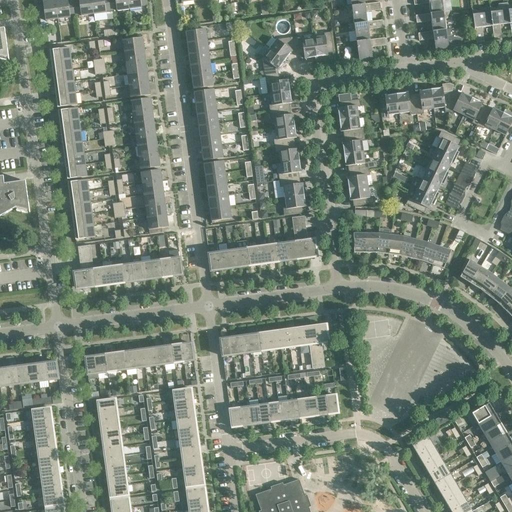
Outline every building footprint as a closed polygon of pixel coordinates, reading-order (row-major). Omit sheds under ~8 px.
[(58,19),(55,0),(52,0),(43,1),(43,6),(38,6),(40,20),(45,19),(46,21),(58,19)] [(67,0),(55,0),(58,19),(70,18),(70,16),(76,15),(74,1),(68,2),(67,0)] [(94,14),(91,0),(78,0),(79,1),(74,1),(76,15),(81,14),(81,16),(94,14)] [(91,0),(94,14),(106,13),(106,11),(111,10),(109,0),(91,0)] [(129,10),(127,0),(109,0),(111,10),(117,10),(117,11),(129,10)] [(127,0),(129,10),(142,8),(141,6),(147,5),(146,0),(127,0)] [(413,0),(414,6),(415,5),(429,3),(430,14),(444,12),(442,1),(444,1),(444,0),(413,0)] [(380,2),(365,5),(352,7),(352,6),(345,7),(345,8),(347,8),(350,14),(353,13),(354,24),(367,23),(367,22),(366,11),(380,9),(380,10),(381,10),(380,3),(380,2)] [(508,10),(507,3),(499,5),(497,10),(490,8),(490,6),(489,6),(490,13),(491,13),(493,26),(492,26),(494,41),(495,41),(502,40),(502,39),(501,39),(499,25),(510,24),(509,10),(508,10)] [(472,8),(476,44),(477,44),(477,43),(484,42),(483,42),(481,28),(492,26),(493,26),(491,13),(490,13),(480,14),(479,12),(473,10),(472,8)] [(451,11),(444,12),(430,14),(415,16),(416,16),(417,23),(431,21),(433,32),(446,30),(445,19),(447,19),(449,12),(451,12),(451,11)] [(250,20),(240,22),(239,26),(246,31),(250,27),(250,23),(250,20)] [(383,20),(367,22),(367,23),(354,24),(347,25),(347,26),(349,25),(353,31),(355,31),(357,42),(370,41),(370,40),(368,29),(383,27),(383,28),(382,21),(383,21),(383,20)] [(236,35),(244,34),(246,31),(240,26),(235,27),(236,35)] [(0,56),(7,58),(8,58),(8,60),(9,60),(5,32),(5,28),(0,29),(0,56)] [(186,32),(187,44),(207,41),(205,29),(186,32)] [(453,29),(446,30),(433,32),(418,34),(419,41),(420,41),(419,40),(434,38),(435,50),(461,47),(460,39),(449,37),(451,30),(453,30),(453,29)] [(324,37),(314,38),(316,57),(328,56),(327,53),(333,52),(331,32),(324,33),(324,37)] [(302,36),(296,37),(298,50),(303,50),(304,59),(316,57),(314,38),(303,40),(302,36)] [(298,50),(296,37),(277,40),(270,49),(285,61),(292,51),(298,50)] [(123,40),(124,52),(144,50),(142,38),(123,40)] [(385,38),(370,40),(370,41),(357,42),(350,43),(350,44),(351,43),(353,61),(372,59),(371,47),(385,45),(385,46),(386,46),(385,39),(385,38)] [(209,52),(207,41),(187,44),(189,55),(209,52)] [(50,50),(51,62),(71,59),(69,48),(50,50)] [(285,61),(270,49),(262,58),(265,77),(278,76),(278,70),(285,61)] [(146,61),(144,50),(124,52),(126,63),(146,61)] [(210,64),(209,52),(189,55),(190,66),(210,64)] [(72,71),(71,59),(51,62),(53,73),(72,71)] [(147,72),(146,61),(126,63),(127,75),(147,72)] [(212,75),(210,64),(190,66),(192,78),(212,75)] [(74,82),(72,71),(53,73),(54,85),(74,82)] [(149,83),(147,72),(127,75),(129,86),(149,83)] [(213,87),(212,75),(192,78),(194,89),(213,87)] [(279,81),(278,76),(265,77),(267,95),(271,94),(290,92),(288,80),(279,81)] [(76,93),(74,82),(54,85),(56,96),(76,93)] [(150,95),(149,83),(129,86),(131,98),(150,95)] [(445,88),(431,90),(433,109),(444,107),(445,113),(449,112),(452,91),(453,86),(450,84),(444,85),(445,88)] [(215,101),(214,90),(194,92),(196,104),(215,101)] [(433,109),(431,90),(419,91),(420,94),(414,94),(417,115),(423,114),(423,110),(433,109)] [(460,95),(452,91),(449,112),(452,114),(454,111),(464,115),(472,98),(461,93),(460,95)] [(292,103),(290,92),(271,94),(272,105),(269,105),(270,112),(290,109),(289,104),(292,103)] [(77,105),(76,93),(56,96),(57,108),(77,105)] [(408,93),(396,94),(399,113),(410,112),(410,116),(417,115),(414,94),(408,95),(408,93)] [(399,113),(396,94),(385,96),(385,98),(379,99),(382,119),(389,119),(388,115),(399,113)] [(131,101),(133,113),(152,110),(151,98),(131,101)] [(483,103),(472,98),(464,115),(473,120),(472,123),(478,126),(487,108),(482,105),(483,103)] [(338,109),(339,120),(358,118),(357,107),(360,106),(359,99),(339,102),(340,108),(338,109)] [(217,113),(215,101),(196,104),(197,115),(217,113)] [(58,111),(60,123),(79,120),(78,108),(58,111)] [(492,110),(487,108),(478,126),(484,129),(485,126),(495,131),(503,113),(493,108),(492,110)] [(291,115),(290,109),(270,112),(271,119),(274,118),(276,129),(295,126),(293,114),(291,115)] [(154,121),(152,110),(133,113),(134,124),(154,121)] [(218,124),(217,113),(197,115),(199,127),(218,124)] [(511,122),(511,117),(503,113),(495,131),(506,136),(511,122)] [(360,128),(358,118),(339,120),(341,132),(343,132),(344,137),(364,134),(363,128),(360,128)] [(81,131),(79,120),(60,123),(61,134),(81,131)] [(155,133),(154,121),(134,124),(136,135),(155,133)] [(220,135),(218,124),(199,127),(200,138),(220,135)] [(296,138),(295,126),(276,129),(277,139),(274,140),(274,146),(295,144),(294,138),(296,138)] [(82,143),(81,131),(61,134),(63,145),(82,143)] [(460,140),(441,132),(438,138),(441,139),(437,149),(456,159),(459,153),(457,152),(459,147),(457,146),(460,140)] [(157,144),(155,133),(136,135),(137,147),(157,144)] [(365,141),(364,134),(344,137),(345,143),(342,143),(344,155),(363,152),(361,141),(365,141)] [(470,142),(476,145),(480,136),(474,134),(470,142)] [(221,147),(220,135),(200,138),(202,149),(221,147)] [(84,154),(82,143),(63,145),(64,156),(84,154)] [(158,155),(157,144),(137,147),(139,158),(158,155)] [(295,149),(295,144),(274,146),(275,153),(279,153),(280,163),(299,161),(298,149),(295,149)] [(499,149),(488,144),(486,150),(496,155),(499,149)] [(223,158),(221,147),(202,149),(203,161),(223,158)] [(456,159),(437,149),(432,159),(449,168),(451,163),(453,164),(456,159)] [(364,163),(363,152),(344,155),(345,166),(348,166),(349,172),(369,169),(368,162),(364,163)] [(85,165),(84,154),(64,156),(66,168),(85,165)] [(160,167),(158,155),(139,158),(140,170),(160,167)] [(449,168),(432,159),(427,170),(446,179),(449,173),(447,172),(449,168)] [(204,164),(205,176),(225,173),(223,161),(204,164)] [(301,172),(299,161),(280,163),(282,174),(278,174),(279,181),(299,178),(299,173),(301,172)] [(87,177),(85,165),(66,168),(67,180),(87,177)] [(370,175),(369,169),(349,172),(349,177),(347,177),(349,189),(368,187),(366,176),(370,175)] [(141,173),(142,184),(162,182),(160,170),(141,173)] [(446,179),(427,170),(422,180),(439,188),(441,184),(443,185),(446,179)] [(227,184),(225,173),(205,176),(207,187),(227,184)] [(255,175),(256,184),(265,183),(264,174),(255,175)] [(6,186),(5,178),(0,179),(0,219),(18,210),(30,213),(31,215),(27,183),(6,186)] [(300,184),(299,178),(279,181),(280,188),(284,187),(285,198),(304,195),(302,183),(300,184)] [(68,183),(69,194),(89,192),(87,180),(68,183)] [(439,188),(422,180),(417,190),(436,200),(439,194),(437,193),(439,188)] [(164,193),(162,182),(142,184),(144,196),(164,193)] [(228,196),(227,184),(207,187),(208,198),(228,196)] [(369,197),(368,187),(349,189),(350,201),(353,201),(353,206),(374,204),(373,197),(369,197)] [(436,200),(417,190),(412,200),(409,198),(406,205),(424,213),(427,208),(429,209),(431,204),(433,205),(436,200)] [(91,203),(89,192),(69,194),(71,206),(91,203)] [(165,204),(164,193),(144,196),(145,207),(165,204)] [(306,207),(304,195),(285,198),(286,208),(283,209),(284,216),(304,213),(303,207),(306,207)] [(230,207),(228,196),(208,198),(210,210),(230,207)] [(394,209),(401,210),(403,205),(393,200),(394,209)] [(92,214),(91,203),(71,206),(72,217),(92,214)] [(167,216),(165,204),(145,207),(147,218),(167,216)] [(231,219),(230,207),(210,210),(212,222),(231,219)] [(94,226),(92,214),(72,217),(74,228),(94,226)] [(168,227),(167,216),(147,218),(149,230),(168,227)] [(306,227),(305,221),(302,221),(299,221),(296,222),(292,222),(293,229),(306,227)] [(95,237),(94,226),(74,228),(76,240),(95,237)] [(307,234),(306,227),(293,229),(294,236),(307,234)] [(379,228),(378,234),(377,253),(388,255),(390,235),(391,229),(390,231),(388,230),(386,229),(384,229),(381,229),(379,230),(379,228)] [(465,233),(459,230),(454,241),(459,244),(465,233)] [(353,253),(365,253),(366,234),(349,233),(350,247),(350,246),(353,246),(353,252),(353,253)] [(308,241),(307,234),(294,236),(295,242),(297,259),(304,259),(311,260),(311,258),(317,257),(315,240),(308,241)] [(378,234),(366,234),(365,253),(377,253),(378,234)] [(403,237),(390,235),(388,255),(399,256),(403,237)] [(415,240),(403,237),(399,256),(410,259),(415,240)] [(481,241),(475,238),(470,249),(476,251),(481,241)] [(427,243),(415,240),(410,259),(421,261),(427,243)] [(297,259),(295,242),(286,244),(288,261),(297,259)] [(439,247),(427,243),(421,261),(432,265),(439,247)] [(288,261),(286,244),(276,245),(278,262),(288,261)] [(278,262),(276,245),(267,246),(269,263),(278,262)] [(269,263),(267,246),(257,248),(259,265),(269,263)] [(454,253),(439,247),(432,265),(444,269),(446,263),(449,264),(448,265),(449,265),(454,253)] [(259,265),(257,248),(247,249),(250,266),(259,265)] [(250,266),(247,249),(238,250),(240,267),(250,266)] [(92,257),(91,250),(88,250),(84,251),(81,251),(78,251),(79,258),(92,257)] [(240,267),(238,250),(228,252),(231,269),(240,267)] [(231,269),(228,252),(219,253),(221,270),(231,269)] [(504,255),(499,252),(496,258),(500,261),(504,255)] [(221,270),(219,253),(209,254),(211,271),(221,270)] [(509,258),(504,255),(500,261),(505,264),(509,258)] [(93,263),(92,257),(79,258),(80,265),(93,263)] [(182,275),(180,258),(170,259),(172,277),(182,275)] [(172,277),(170,259),(160,261),(163,278),(172,277)] [(460,277),(470,284),(481,267),(467,259),(460,270),(461,271),(461,270),(463,271),(460,277)] [(163,278),(160,261),(151,262),(153,279),(163,278)] [(153,279),(151,262),(141,263),(144,280),(153,279)] [(93,270),(93,263),(80,265),(81,272),(74,273),(76,290),(82,289),(83,291),(89,288),(96,287),(93,270)] [(144,280),(141,263),(132,265),(134,282),(144,280)] [(134,282),(132,265),(122,266),(124,283),(134,282)] [(124,283),(122,266),(112,267),(115,284),(124,283)] [(115,284),(112,267),(103,269),(105,286),(115,284)] [(491,274),(481,267),(470,284),(480,290),(491,274)] [(105,286),(103,269),(93,270),(96,287),(105,286)] [(501,281),(491,274),(480,290),(489,297),(501,281)] [(511,289),(501,281),(489,297),(498,304),(511,289)] [(511,305),(511,290),(511,289),(498,304),(506,312),(511,305)] [(307,328),(309,345),(310,351),(322,349),(321,343),(329,342),(326,325),(307,328)] [(309,345),(307,328),(297,329),(300,346),(309,345)] [(300,346),(297,329),(288,330),(290,347),(300,346)] [(290,347),(288,330),(278,332),(281,349),(290,347)] [(281,349),(278,332),(269,333),(271,350),(281,349)] [(271,350),(269,333),(259,334),(261,351),(271,350)] [(261,351),(259,334),(249,335),(252,352),(261,351)] [(252,352),(249,335),(240,337),(242,354),(252,352)] [(242,354),(240,337),(230,338),(233,355),(242,354)] [(233,355),(230,338),(220,339),(223,356),(233,355)] [(191,343),(181,345),(184,362),(194,360),(191,343)] [(184,362),(181,345),(172,346),(174,363),(184,362)] [(174,363),(172,346),(162,347),(165,364),(174,363)] [(165,364),(162,347),(153,349),(155,366),(165,364)] [(155,366),(153,349),(143,350),(146,367),(155,366)] [(323,356),(322,349),(310,351),(311,358),(323,356)] [(146,367),(143,350),(134,351),(136,368),(146,367)] [(136,368),(134,351),(124,352),(126,370),(136,368)] [(126,370),(124,352),(115,354),(117,371),(126,370)] [(117,371),(115,354),(105,355),(107,372),(117,371)] [(107,372),(105,355),(96,356),(98,373),(107,372)] [(98,373),(96,356),(85,358),(88,375),(98,373)] [(324,363),(323,356),(311,358),(312,365),(315,364),(318,364),(321,363),(324,363)] [(55,362),(45,363),(47,380),(57,379),(55,362)] [(47,380),(45,363),(35,365),(37,382),(47,380)] [(37,382),(35,365),(26,366),(28,383),(37,382)] [(28,383),(26,366),(16,367),(18,384),(28,383)] [(18,384),(16,367),(6,369),(9,386),(18,384)] [(348,380),(346,368),(339,369),(341,381),(348,380)] [(0,386),(9,386),(6,369),(0,369),(0,386)] [(174,391),(175,401),(193,399),(191,389),(174,391)] [(338,413),(336,395),(326,397),(328,414),(338,413)] [(328,414),(326,397),(316,398),(319,416),(328,414)] [(319,416),(316,398),(307,399),(309,417),(319,416)] [(117,409),(115,399),(98,402),(99,412),(117,409)] [(194,408),(193,399),(175,401),(176,411),(194,408)] [(309,417),(307,399),(297,401),(300,418),(309,417)] [(23,408),(22,401),(13,402),(14,410),(23,408)] [(300,418),(297,401),(288,402),(290,420),(300,418)] [(290,420),(288,402),(278,403),(281,421),(290,420)] [(281,421),(278,403),(269,405),(271,422),(281,421)] [(470,411),(478,424),(495,414),(489,403),(480,409),(479,406),(470,411)] [(271,422),(269,405),(259,406),(261,424),(271,422)] [(261,424),(259,406),(249,407),(252,425),(261,424)] [(252,425),(249,407),(240,408),(242,426),(252,425)] [(52,418),(50,408),(33,410),(34,420),(52,418)] [(195,418),(194,408),(176,411),(177,420),(195,418)] [(242,426),(240,408),(230,410),(232,427),(242,426)] [(118,419),(117,409),(99,412),(100,421),(118,419)] [(450,420),(446,413),(435,420),(439,426),(450,420)] [(501,423),(495,414),(478,424),(484,434),(501,423)] [(53,427),(52,418),(34,420),(35,430),(53,427)] [(196,427),(195,418),(177,420),(179,430),(196,427)] [(462,423),(459,418),(454,421),(457,426),(462,423)] [(119,428),(118,419),(100,421),(101,431),(119,428)] [(507,433),(501,423),(484,434),(490,443),(507,433)] [(54,437),(53,427),(35,430),(37,439),(54,437)] [(198,437),(196,427),(179,430),(180,439),(198,437)] [(120,438),(119,428),(101,431),(103,440),(120,438)] [(511,443),(511,442),(507,433),(490,443),(495,453),(511,443)] [(470,435),(464,438),(467,443),(473,440),(470,435)] [(434,446),(428,436),(412,446),(418,456),(434,446)] [(56,447),(54,437),(37,439),(38,449),(56,447)] [(199,446),(198,437),(180,439),(181,449),(199,446)] [(122,447),(120,438),(103,440),(104,450),(122,447)] [(476,445),(473,440),(467,443),(470,448),(476,445)] [(511,456),(511,443),(495,453),(501,463),(511,456)] [(200,456),(199,446),(181,449),(183,458),(200,456)] [(439,455),(434,446),(418,456),(423,465),(439,455)] [(57,456),(56,447),(38,449),(39,458),(57,456)] [(123,457),(122,447),(104,450),(105,459),(123,457)] [(445,464),(439,455),(423,465),(429,474),(445,464)] [(481,455),(476,458),(479,463),(484,460),(481,455)] [(58,466),(57,456),(39,458),(41,468),(58,466)] [(202,465),(200,456),(183,458),(184,468),(202,465)] [(511,469),(511,456),(501,463),(507,473),(511,469)] [(124,466),(123,457),(105,459),(107,469),(124,466)] [(487,465),(484,460),(479,463),(482,468),(487,465)] [(451,474),(445,464),(429,474),(434,483),(451,474)] [(203,475),(202,465),(184,468),(185,477),(203,475)] [(59,475),(58,466),(41,468),(42,477),(59,475)] [(126,476),(124,466),(107,469),(108,478),(126,476)] [(456,483),(451,474),(434,483),(440,493),(456,483)] [(493,474),(488,477),(491,483),(496,479),(493,474)] [(61,485),(59,475),(42,477),(43,487),(61,485)] [(204,485),(203,475),(185,477),(187,487),(204,485)] [(127,485),(126,476),(108,478),(109,488),(127,485)] [(499,485),(496,479),(491,483),(494,488),(499,485)] [(255,495),(261,511),(258,511),(310,511),(309,507),(311,507),(307,495),(305,496),(299,480),(283,485),(282,483),(271,487),(272,489),(255,495)] [(462,493),(456,483),(440,493),(445,502),(462,493)] [(62,494),(61,485),(43,487),(44,496),(62,494)] [(128,495),(127,485),(109,488),(111,498),(128,495)] [(206,498),(205,488),(187,490),(188,500),(206,498)] [(467,502),(462,493),(445,502),(451,511),(467,502)] [(63,504),(62,494),(44,496),(46,507),(63,504)] [(505,495),(500,498),(503,503),(508,500),(505,495)] [(130,508),(129,498),(111,501),(112,511),(130,508)] [(207,507),(206,498),(188,500),(190,510),(207,507)] [(511,511),(511,506),(508,500),(503,503),(508,511),(511,511)] [(471,511),(473,511),(467,502),(451,511),(471,511)]
